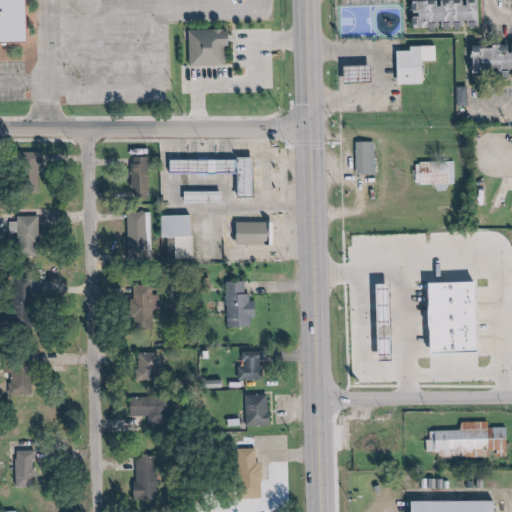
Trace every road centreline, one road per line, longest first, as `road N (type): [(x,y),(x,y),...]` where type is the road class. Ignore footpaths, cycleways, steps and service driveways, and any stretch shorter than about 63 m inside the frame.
road 1 (secondary): [(313,511),(298,0)]
road 2 (residential): [(92,511),(83,128)]
road 3 (tertiary): [(301,129),(0,127)]
road 4 (residential): [(511,397),(310,399)]
